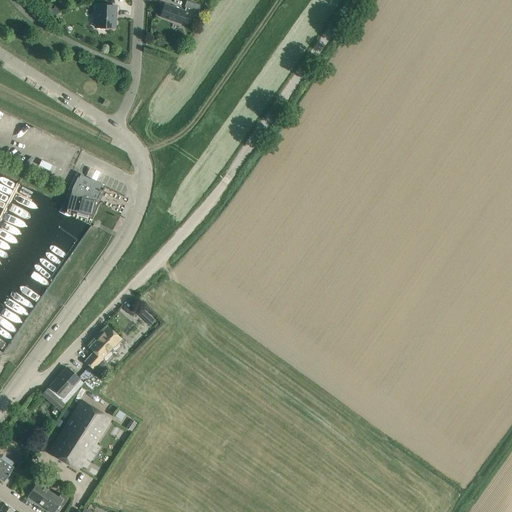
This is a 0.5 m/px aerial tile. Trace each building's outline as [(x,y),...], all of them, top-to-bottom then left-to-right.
[(200,5),(186,0),(184,7),(198,11),(200,5)] [(164,3),(160,16),(181,24),(185,11),(164,3)] [(114,6),(97,5),(96,27),(113,28),(114,26),(115,24),(115,21),(114,19),(114,6)] [(41,159),(39,164),(49,169),(52,164),(41,159)] [(77,211),(81,212),(91,215),(96,195),(99,196),(102,190),(103,191),(104,188),(103,188),(104,186),(80,174),(71,193),(80,197),(77,211)] [(85,361),(98,374),(108,364),(107,363),(125,343),(114,333),(107,326),(100,333),(101,334),(89,348),(93,352),(85,361)] [(42,394),(59,409),(83,382),(67,367),(42,394)] [(49,451),(58,456),(78,469),(110,418),(90,405),(81,400),(49,451)] [(35,426),(34,429),(35,433),(38,435),(42,433),(44,430),(43,426),(39,425),(35,426)] [(0,440),(0,451),(1,452),(10,437),(5,434),(1,440),(0,440)] [(0,458),(0,479),(3,481),(13,467),(0,458)] [(39,477),(33,487),(27,495),(47,509),(50,511),(54,511),(56,508),(59,510),(65,502),(69,497),(62,492),(59,496),(47,488),(50,484),(39,477)] [(0,511),(12,511),(14,509),(3,502),(0,507),(0,511)]
